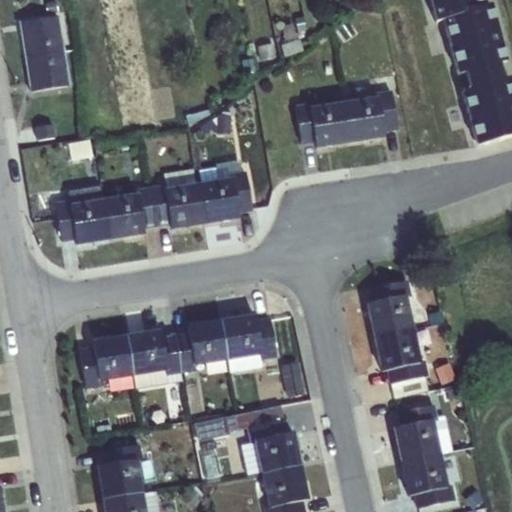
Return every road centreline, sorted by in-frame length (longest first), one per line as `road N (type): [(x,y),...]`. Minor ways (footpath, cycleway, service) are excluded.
road 1 (residential): [(24,304),(314,256)]
road 2 (residential): [(364,511),(314,256)]
road 3 (residential): [(314,256),(391,200),(511,163)]
road 4 (residential): [(24,304),(58,511)]
road 5 (residential): [(0,161),(24,304)]
